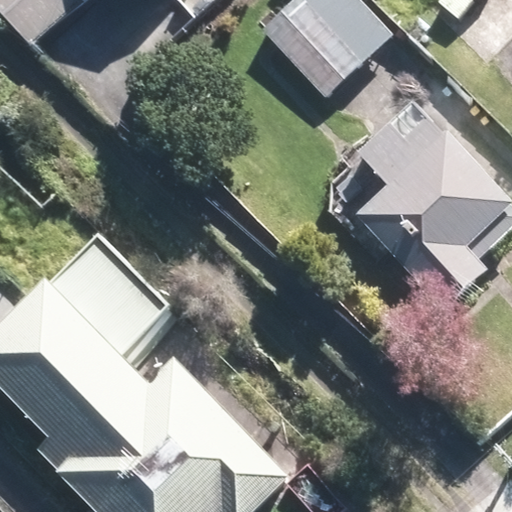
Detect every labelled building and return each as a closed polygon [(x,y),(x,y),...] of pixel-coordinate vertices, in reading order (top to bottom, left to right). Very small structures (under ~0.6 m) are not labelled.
[(0,0),(0,19),(30,52),(86,0),(0,0)] [(346,0),(304,0),(263,37),(323,102),(387,44),(346,0)] [(511,0),(439,0),(431,8),(490,66),(511,44),(511,0)] [(378,197),(347,225),(437,322),(476,285),(456,263),(510,213),(413,109),(350,167),(378,197)] [(170,312),(100,247),(58,291),(128,356),(170,312)] [(151,399),(46,302),(0,351),(0,402),(117,511),(234,511),(272,472),(171,378),(151,399)]
